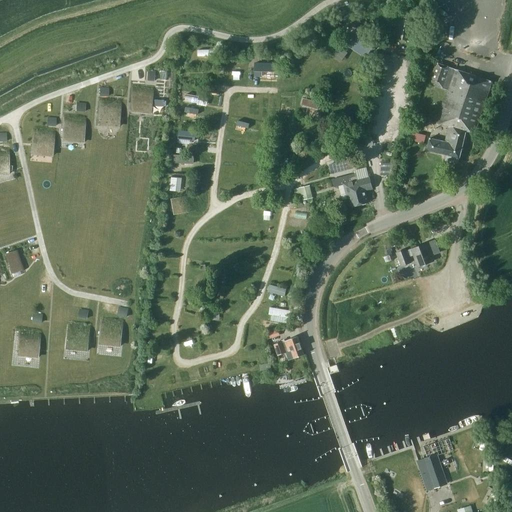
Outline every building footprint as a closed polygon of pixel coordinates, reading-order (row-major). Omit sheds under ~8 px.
[(414,21),(397,19),(394,38),(410,41),(414,21)] [(272,74),(274,56),(268,55),(266,73),(272,74)] [(258,69),(259,60),(250,60),(250,69),(258,69)] [(475,133),(492,82),(434,62),(428,84),(447,90),(438,116),(436,115),(434,122),(449,127),(445,142),(429,138),(427,150),(446,155),(445,161),(458,164),(466,131),(475,133)] [(108,96),(108,89),(100,88),(100,95),(108,96)] [(132,88),(130,112),(138,112),(138,110),(138,109),(144,109),(144,111),(144,113),(152,113),(154,90),(132,88)] [(181,102),(204,108),(206,98),(184,92),(181,102)] [(84,112),(85,104),(76,103),(76,111),(84,112)] [(111,124),(111,126),(118,127),(120,105),(99,103),(97,125),(105,126),(105,123),(111,124)] [(203,115),(205,109),(182,103),(180,109),(203,115)] [(61,141),(83,143),(86,119),(64,117),(61,141)] [(55,126),(56,119),(48,118),(47,125),(55,126)] [(45,153),(44,155),(52,156),(54,134),(33,132),(31,154),(38,154),(38,152),(45,153)] [(426,135),(415,132),(412,141),(424,144),(426,135)] [(0,149),(0,171),(1,172),(1,175),(8,175),(8,150),(0,149)] [(331,174),(353,168),(351,159),(329,165),(331,174)] [(368,202),(365,191),(372,189),(369,177),(356,180),(355,174),(332,180),(334,187),(343,184),(347,198),(349,198),(351,206),(362,204),(363,204),(366,203),(367,203),(368,202)] [(171,190),(182,190),(182,177),(171,176),(171,190)] [(309,185),(299,188),(294,189),(297,201),(312,198),(309,185)] [(192,195),(171,198),(174,214),(194,211),(192,195)] [(290,213),(290,220),(307,219),(306,212),(290,213)] [(419,266),(433,261),(431,255),(439,252),(435,240),(426,243),(406,251),(406,249),(396,253),(401,266),(411,262),(409,257),(414,254),(419,266)] [(392,251),(389,243),(384,245),(387,253),(392,251)] [(25,269),(18,249),(5,254),(12,273),(25,269)] [(206,307),(207,296),(189,294),(187,304),(206,307)] [(87,319),(88,310),(79,308),(78,317),(87,319)] [(126,317),(128,310),(119,308),(118,315),(126,317)] [(40,323),(42,315),(33,314),(32,321),(40,323)] [(101,319),(99,345),(106,346),(107,342),(113,343),(112,346),(120,347),(123,322),(101,319)] [(257,341),(266,340),(263,322),(255,323),(257,341)] [(69,324),(66,349),(74,350),(74,347),(80,347),(80,351),(87,352),(90,326),(69,324)] [(279,335),(278,330),(267,333),(268,338),(279,335)] [(18,331),(16,356),(23,357),(24,354),(30,354),(30,358),(37,359),(40,333),(18,331)] [(282,342),(274,345),(275,348),(278,355),(286,352),(288,360),(292,359),(294,358),(304,355),(297,336),(286,340),(285,341),(282,342)] [(436,454),(417,461),(427,490),(446,484),(436,454)] [(474,465),(477,473),(473,474),(477,485),(484,482),(480,472),(486,470),(483,461),(474,465)] [(484,482),(490,481),(488,471),(482,472),(484,482)]
